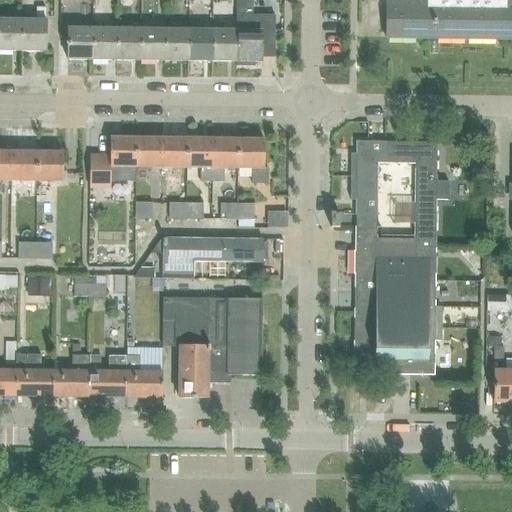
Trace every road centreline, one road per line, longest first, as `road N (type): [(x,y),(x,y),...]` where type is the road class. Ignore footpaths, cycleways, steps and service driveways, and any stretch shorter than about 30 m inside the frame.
road 1 (residential): [(303,441),(308,101)]
road 2 (residential): [(308,101),(0,103)]
road 3 (unclassified): [(0,438),(303,441)]
road 4 (unclassified): [(303,441),(511,445)]
road 5 (residential): [(511,107),(308,101)]
